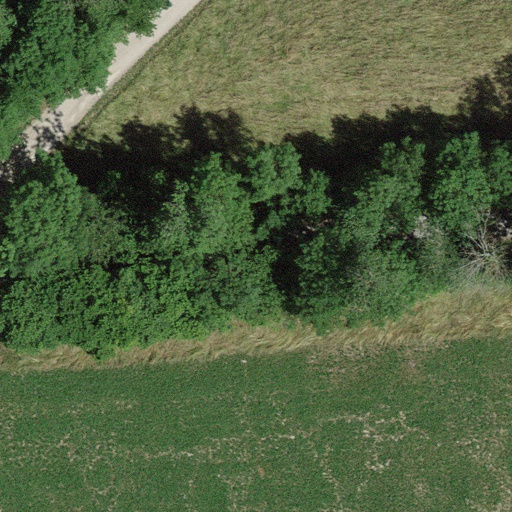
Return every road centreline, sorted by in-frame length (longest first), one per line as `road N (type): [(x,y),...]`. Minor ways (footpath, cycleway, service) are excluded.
road 1 (track): [(511,223),(0,269)]
road 2 (track): [(182,0),(0,173)]
